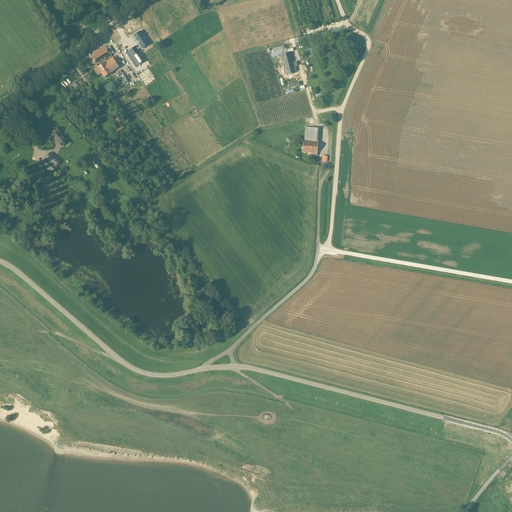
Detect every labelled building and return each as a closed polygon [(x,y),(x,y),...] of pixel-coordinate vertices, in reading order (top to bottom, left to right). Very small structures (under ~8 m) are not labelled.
[(141,49),(149,44),(141,32),(133,37),(141,49)] [(121,49),(136,78),(145,74),(130,45),(121,49)] [(105,46),(90,56),(96,66),(99,64),(100,66),(97,68),(101,74),(108,69),(105,63),(106,62),(105,60),(111,56),(105,46)] [(282,65),(293,63),(290,53),(284,54),(282,46),(274,49),(275,52),(271,53),(272,57),(279,55),(280,55),(282,65)] [(113,58),(106,62),(105,63),(108,69),(101,74),(104,78),(109,75),(110,76),(113,74),(112,73),(119,68),(113,58)] [(282,65),(279,66),(280,68),(283,67),(283,68),(283,69),(284,75),(296,72),(295,65),(297,65),(296,62),(293,63),(282,65)] [(61,84),(65,88),(72,82),(68,77),(61,84)] [(131,99),(144,91),(139,84),(136,85),(132,79),(122,86),(131,99)] [(318,142),(317,142),(318,128),(305,127),(304,141),(303,141),(302,153),(311,153),(311,156),(317,156),(318,142)] [(56,138),(61,143),(63,145),(67,141),(65,140),(66,139),(61,134),(61,133),(56,128),(46,136),(51,142),(56,138)] [(60,161),(49,153),(41,164),(51,172),(60,161)]
